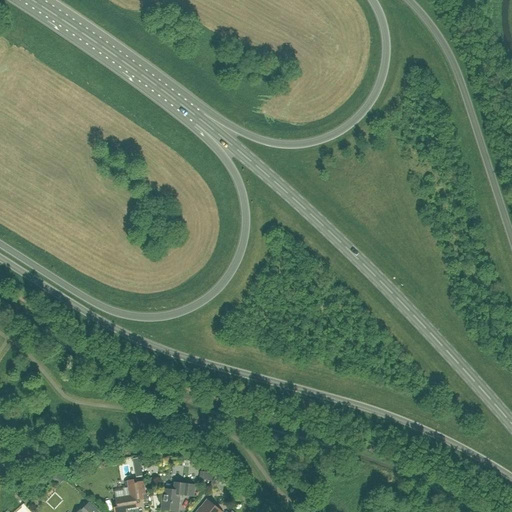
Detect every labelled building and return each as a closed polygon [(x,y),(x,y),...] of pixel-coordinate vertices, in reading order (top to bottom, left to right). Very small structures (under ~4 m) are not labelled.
[(180,468),(181,475),(190,474),(191,479),(199,478),(198,470),(190,471),(189,467),(180,468)] [(134,483),(133,480),(124,482),(125,488),(128,488),(129,496),(115,499),(116,508),(113,508),(113,511),(126,511),(126,509),(138,507),(137,501),(143,500),(142,495),(145,494),(143,482),(134,483)] [(187,484),(175,483),(174,490),(164,489),(163,495),(162,495),(160,495),(159,496),(158,497),(157,499),(157,500),(158,502),(159,503),(161,504),(160,504),(162,504),(161,511),(171,511),(177,511),(179,496),(186,496),(187,484)] [(62,500),(54,501),(55,508),(63,507),(62,500)] [(220,511),(207,501),(200,509),(201,509),(198,511),(220,511)]
